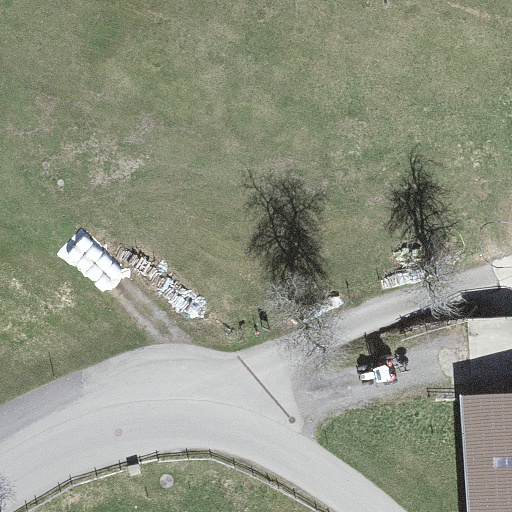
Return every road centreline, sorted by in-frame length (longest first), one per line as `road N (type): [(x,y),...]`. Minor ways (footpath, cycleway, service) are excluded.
road 1 (unclassified): [(0,491),(107,431),(214,424),(262,437),(376,511)]
road 2 (track): [(214,424),(268,357),(394,303),(511,266)]
